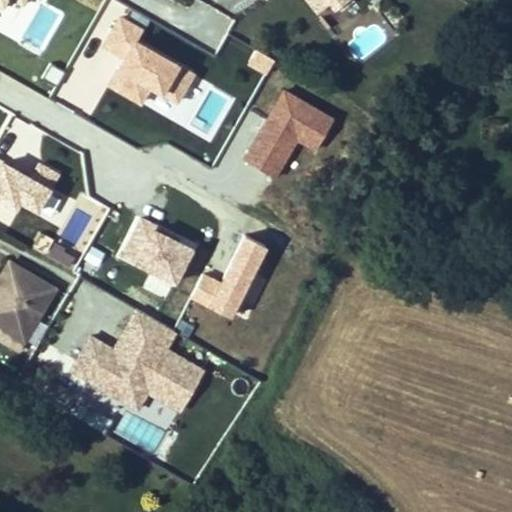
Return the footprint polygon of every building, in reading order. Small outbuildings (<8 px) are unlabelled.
[(309,0),(317,10),(329,0),(335,7),(343,0),(309,0)] [(136,223),(121,262),(174,282),(190,244),(136,223)] [(56,287),(8,258),(0,271),(0,339),(18,351),(56,287)] [(65,379),(71,397),(90,390),(84,373),(65,379)] [(69,418),(103,434),(111,418),(77,402),(69,418)]
